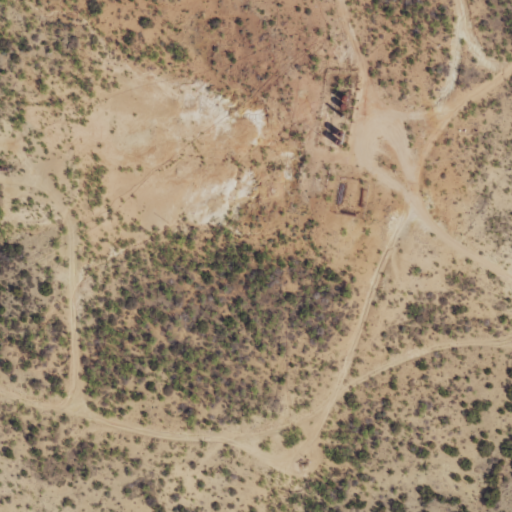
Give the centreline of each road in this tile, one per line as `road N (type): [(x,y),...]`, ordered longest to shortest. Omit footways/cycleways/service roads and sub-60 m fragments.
road 1 (track): [(511,80),(448,136),(417,185),(341,395),(265,441),(93,441),(0,413)]
road 2 (track): [(511,346),(427,351),(341,395)]
road 3 (track): [(412,212),(511,287)]
